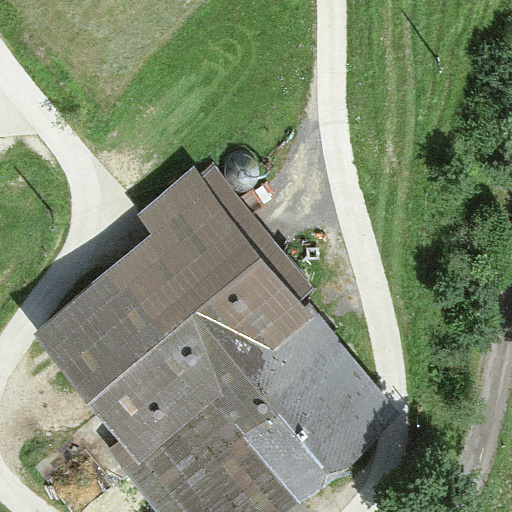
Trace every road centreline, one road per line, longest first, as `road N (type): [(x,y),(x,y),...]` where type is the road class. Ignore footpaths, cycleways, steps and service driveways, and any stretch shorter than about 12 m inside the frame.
road 1 (track): [(362,511),(396,442),(403,384),(360,274),(333,172),(330,0)]
road 2 (track): [(0,385),(107,240),(109,205),(92,169),(0,56)]
road 3 (track): [(511,312),(484,438),(456,511)]
